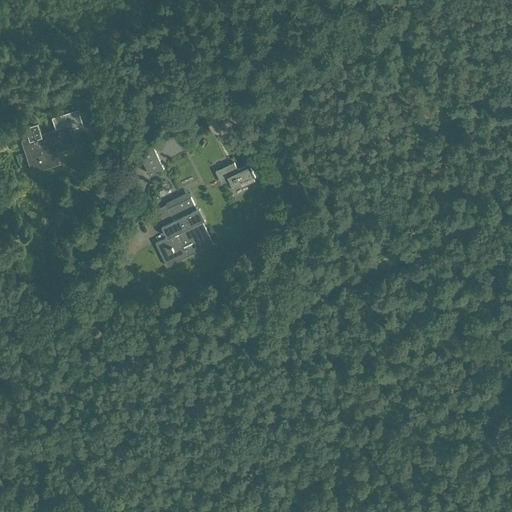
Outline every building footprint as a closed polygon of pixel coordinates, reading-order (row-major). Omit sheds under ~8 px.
[(29,138),(21,141),(32,173),(60,163),(56,152),(75,145),(70,129),(82,124),(77,110),(52,118),(56,129),(41,134),(37,123),(25,127),(29,138)] [(156,143),(139,152),(150,175),(163,168),(162,166),(165,164),(163,160),(160,162),(155,152),(160,150),(156,143)] [(232,154),(213,162),(216,169),(235,161),(232,154)] [(250,164),(225,174),(232,188),(241,184),(242,186),(255,181),(254,178),(256,177),(250,164)] [(169,208),(168,208),(174,220),(197,209),(191,196),(169,208)] [(167,204),(158,209),(165,224),(174,220),(168,208),(169,208),(167,204)] [(200,207),(197,209),(174,220),(165,224),(163,226),(168,237),(206,219),(200,207)] [(203,221),(157,243),(168,265),(214,243),(203,221)]
